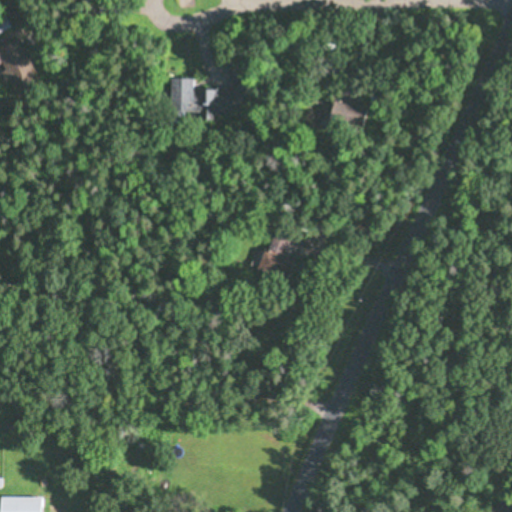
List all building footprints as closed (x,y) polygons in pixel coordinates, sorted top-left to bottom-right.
[(0,49),(11,68),(31,57),(19,38),(0,49)] [(200,84),(199,116),(238,117),(239,96),(253,97),(253,87),(200,84)] [(294,237),(281,231),(273,248),(285,254),(294,237)] [(313,242),(324,246),(326,241),(315,237),(313,242)] [(45,511),(46,497),(0,497),(0,511),(45,511)]
